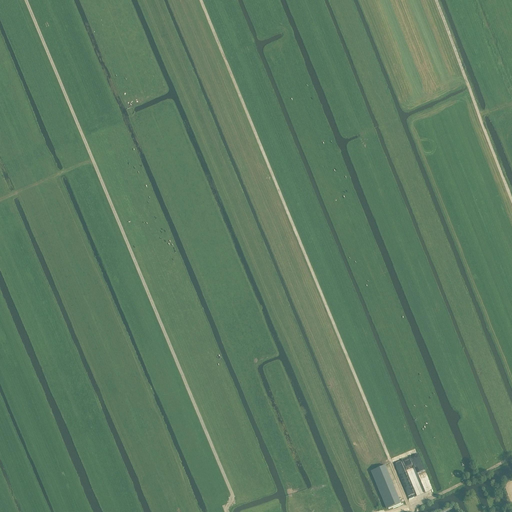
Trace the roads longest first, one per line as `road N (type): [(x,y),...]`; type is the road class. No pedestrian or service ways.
road 1 (track): [(226,511),(232,497),(26,0)]
road 2 (track): [(411,511),(200,0)]
road 3 (track): [(511,201),(435,0)]
